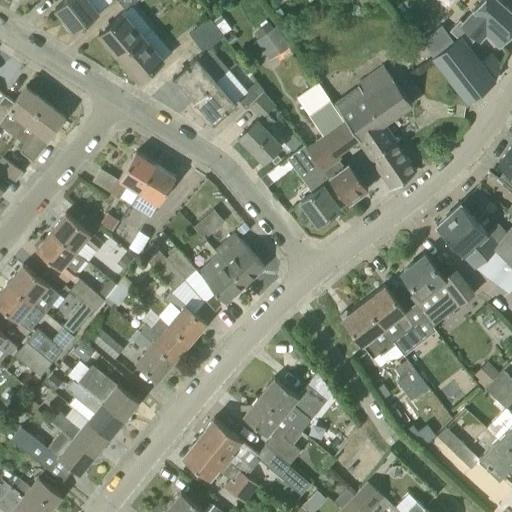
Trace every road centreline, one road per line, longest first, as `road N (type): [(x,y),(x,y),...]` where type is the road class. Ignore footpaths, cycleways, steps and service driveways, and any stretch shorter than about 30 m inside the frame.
road 1 (residential): [(105,511),(236,351),(311,274)]
road 2 (residential): [(311,274),(469,156),(511,88)]
road 3 (residential): [(311,274),(229,172),(119,98)]
road 4 (residential): [(0,254),(119,98)]
road 5 (residential): [(119,98),(0,30)]
